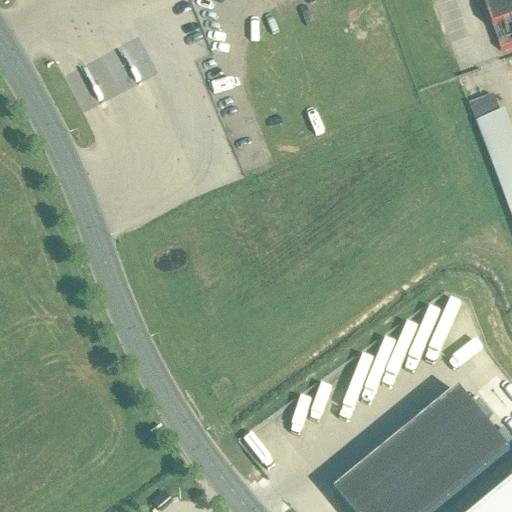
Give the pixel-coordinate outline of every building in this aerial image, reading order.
[(511,0),(481,0),(501,54),(511,50),(511,0)] [(471,109),(470,110),(473,117),(476,128),(501,119),(494,100),(471,109)] [(307,162),(302,154),(225,197),(263,264),(341,221),(337,214),(441,156),(411,104),(307,162)] [(501,119),(476,128),(511,222),(511,136),(505,117),(501,119)] [(344,511),(447,511),(511,460),(460,397),(335,500),(344,511)] [(511,511),(511,495),(491,511),(511,511)]
